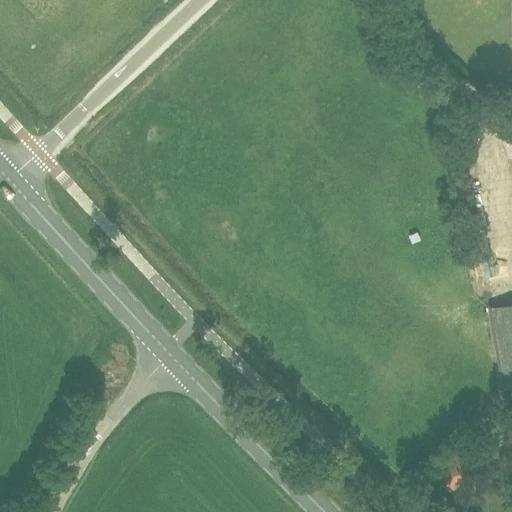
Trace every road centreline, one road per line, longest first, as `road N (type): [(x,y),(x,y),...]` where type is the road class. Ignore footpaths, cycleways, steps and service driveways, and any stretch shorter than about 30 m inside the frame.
road 1 (tertiary): [(12,180),(203,0)]
road 2 (primary): [(170,353),(12,180)]
road 3 (primary): [(323,511),(170,353)]
road 4 (unclassified): [(58,511),(97,437),(170,353)]
